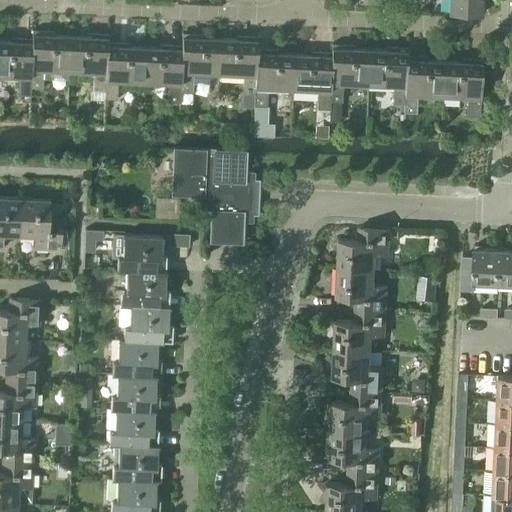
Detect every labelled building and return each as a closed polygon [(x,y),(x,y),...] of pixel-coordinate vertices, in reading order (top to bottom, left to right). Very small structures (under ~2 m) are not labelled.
[(448,0),(448,12),(480,14),(481,0),(448,0)] [(17,94),(30,95),(33,29),(32,29),(32,37),(20,37),(20,41),(0,39),(0,73),(18,74),(17,94)] [(44,69),(69,70),(70,34),(45,33),(45,29),(33,29),(30,95),(31,86),(43,87),(44,69)] [(104,98),(107,32),(95,31),(95,35),(70,34),(69,70),(93,71),(92,90),(104,90),(104,98)] [(118,80),(143,81),(144,47),(119,45),(119,41),(108,41),(108,32),(107,32),(104,98),(117,99),(118,80)] [(167,101),(180,102),(183,32),(182,32),(182,44),(170,44),(170,48),(144,47),(143,81),(168,82),(167,101)] [(193,71),(218,72),(220,38),(195,37),(195,33),(183,32),(180,102),(181,102),(182,89),(192,89),(193,71)] [(255,92),(257,48),(258,48),(259,36),(246,35),(245,39),(220,38),(218,72),(244,73),(243,92),(255,92)] [(317,108),(330,109),(333,43),(332,43),(332,51),(320,51),(320,55),(295,54),(293,88),(318,89),(317,108)] [(343,82),(368,83),(370,49),(345,48),(345,44),(333,43),(330,109),(331,101),(342,101),(343,82)] [(392,104),(403,104),(406,47),(394,46),(394,50),(370,49),(368,83),(392,85),(392,104)] [(417,95),(442,96),(444,61),(418,60),(418,56),(406,55),(407,47),(406,47),(403,104),(403,112),(416,113),(417,95)] [(255,92),(254,105),(267,106),(268,86),(293,88),(295,54),(270,53),(270,49),(258,48),(257,48),(255,92)] [(444,61),(442,96),(467,97),(466,116),(479,117),(482,58),(468,58),(468,62),(444,61)] [(331,101),(331,111),(337,111),(341,108),(341,101),(331,101)] [(253,134),(253,135),(272,136),(272,135),(272,124),(267,123),(254,123),(253,134)] [(201,209),(211,209),(210,240),(240,241),(241,222),(252,223),(254,172),(244,172),(245,151),(173,147),(171,193),(202,194),(201,209)] [(3,233),(19,234),(21,197),(0,196),(0,245),(2,246),(3,233)] [(21,197),(19,234),(34,235),(33,248),(59,249),(59,246),(60,230),(61,219),(48,218),(49,199),(21,197)] [(157,211),(175,212),(176,197),(158,197),(157,211)] [(339,239),(338,267),(374,269),(375,253),(388,253),(389,228),(358,227),(357,239),(339,239)] [(60,230),(59,246),(69,247),(70,231),(60,230)] [(116,269),(126,269),(165,271),(166,255),(161,255),(162,235),(123,233),(122,255),(117,255),(116,269)] [(498,282),(500,249),(474,248),(474,260),(462,259),(461,289),(474,290),(474,281),(498,282)] [(511,249),(500,249),(498,282),(511,282),(511,249)] [(355,297),(354,309),(386,310),(387,285),(373,284),(374,269),(338,267),(336,295),(355,297)] [(120,304),(129,304),(168,306),(169,289),(165,289),(165,271),(126,269),(125,291),(120,291),(120,304)] [(433,289),(434,278),(418,277),(417,287),(433,289)] [(84,288),(83,302),(96,302),(97,289),(84,288)] [(0,338),(24,339),(25,323),(38,324),(39,298),(8,296),(8,310),(0,309),(0,338)] [(123,338),(157,340),(172,340),(172,324),(167,324),(168,306),(129,304),(128,325),(124,325),(123,338)] [(480,315),(497,315),(497,307),(480,306),(480,315)] [(335,319),(334,348),(370,350),(371,335),(384,335),(386,310),(354,309),(354,320),(335,319)] [(0,366),(5,367),(4,379),(35,380),(36,355),(24,354),(24,339),(0,338),(0,366)] [(112,359),(112,372),(116,372),(155,374),(160,375),(161,357),(156,357),(157,340),(123,338),(118,338),(117,360),(112,359)] [(351,377),(350,389),(382,391),(383,366),(370,365),(370,350),(334,348),(332,377),(351,377)] [(78,370),(89,371),(90,363),(79,362),(78,370)] [(458,372),(457,394),(462,395),(462,397),(462,399),(467,399),(467,397),(468,373),(458,372)] [(110,407),(115,408),(153,410),(158,410),(159,392),(154,392),(155,375),(116,373),(116,394),(110,393),(110,407)] [(511,375),(499,375),(498,399),(511,399),(511,375)] [(0,419),(20,420),(21,405),(34,405),(35,380),(4,379),(4,391),(0,390),(0,419)] [(424,391),(424,380),(416,380),(412,383),(412,390),(424,391)] [(331,401),(330,429),(366,431),(367,415),(381,416),(382,391),(350,389),(350,401),(331,401)] [(90,405),(90,393),(74,393),(74,405),(90,405)] [(457,394),(456,420),(466,421),(466,420),(467,399),(462,399),(462,397),(462,395),(457,394)] [(511,399),(498,399),(497,422),(511,422),(511,399)] [(108,442),(118,443),(158,444),(158,427),(152,427),(153,410),(115,408),(114,429),(109,429),(108,442)] [(0,419),(0,447),(2,448),(1,460),(32,461),(33,436),(20,435),(20,420),(0,419)] [(412,419),(412,433),(420,433),(420,420),(412,419)] [(456,420),(455,442),(460,442),(460,444),(459,446),(465,447),(465,444),(466,421),(456,420)] [(511,422),(497,422),(496,446),(511,446),(511,422)] [(347,458),(346,471),(378,473),(379,447),(366,447),(366,431),(330,429),(328,457),(347,458)] [(455,442),(453,468),(464,468),(465,447),(459,446),(460,444),(460,442),(455,442)] [(111,477),(116,477),(156,479),(160,479),(161,462),(157,462),(158,444),(118,443),(118,463),(112,463),(111,477)] [(511,446),(496,446),(494,469),(511,470),(511,446)] [(0,471),(0,500),(17,501),(17,485),(30,486),(32,461),(1,460),(0,472),(0,471)] [(453,468),(452,490),(457,490),(457,494),(462,495),(464,468),(453,468)] [(511,470),(494,469),(493,493),(511,494),(511,470)] [(327,482),(326,510),(363,511),(364,496),(376,497),(378,473),(346,471),(346,483),(327,482)] [(386,474),(385,483),(394,483),(395,475),(386,474)] [(110,511),(115,511),(127,511),(159,511),(160,495),(155,495),(156,479),(116,477),(116,499),(110,498),(110,511)] [(452,490),(451,511),(461,511),(462,495),(457,494),(457,490),(452,490)] [(511,511),(511,494),(493,493),(492,511),(511,511)] [(16,511),(17,501),(0,500),(0,511),(16,511)]
